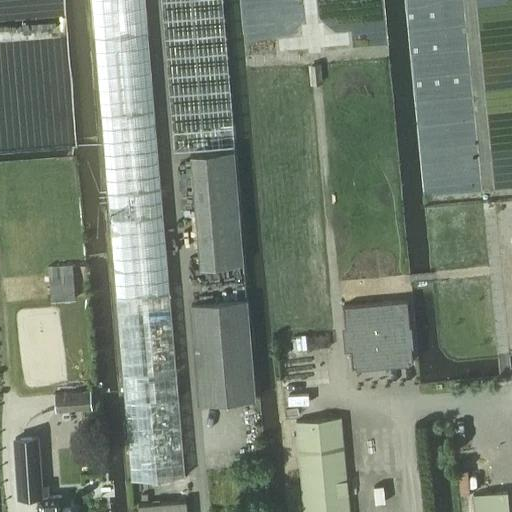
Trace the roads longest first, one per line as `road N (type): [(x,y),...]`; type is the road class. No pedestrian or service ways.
road 1 (track): [(196,493),(155,0)]
road 2 (track): [(342,374),(309,0)]
